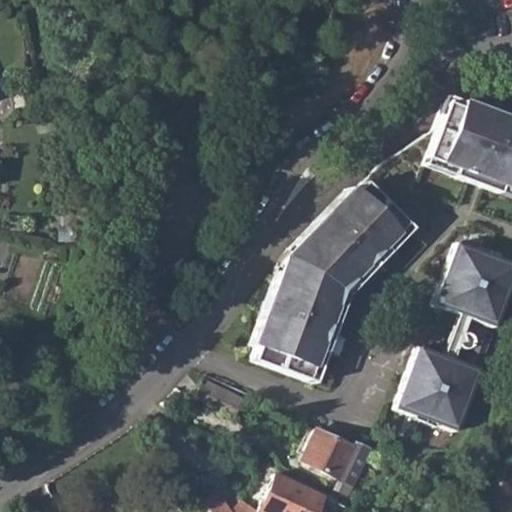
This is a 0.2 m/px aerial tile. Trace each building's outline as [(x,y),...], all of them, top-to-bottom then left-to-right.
[(492,117),(454,102),(451,109),(490,123),(492,117)] [(511,123),(492,117),(490,123),(451,109),(442,106),(420,159),(451,170),(448,178),(464,183),(466,176),(478,180),(475,187),(492,193),(495,186),(511,192),(511,123)] [(418,167),(448,178),(451,170),(420,159),(418,167)] [(478,180),(466,176),(464,183),(475,187),(478,180)] [(246,362),(301,382),(303,375),(312,350),(320,353),(326,338),(341,297),(382,253),(376,247),(398,224),(355,184),(347,193),(328,213),(323,208),(312,219),(318,224),(298,244),(283,260),(275,282),(265,308),(258,305),(253,320),(261,322),(251,348),(246,362)] [(511,192),(495,186),(492,193),(511,200),(511,192)] [(341,189),(323,208),(328,213),(347,193),(341,189)] [(298,244),(318,224),(312,219),(292,240),(298,244)] [(382,253),(404,230),(398,224),(376,247),(382,253)] [(450,240),(437,276),(428,302),(453,311),(458,300),(468,304),(464,315),(489,324),(511,263),(491,255),(489,259),(470,253),(471,248),(450,240)] [(267,279),(258,305),(265,308),(275,282),(267,279)] [(468,304),(458,300),(453,311),(464,315),(468,304)] [(253,320),(243,346),(251,348),(261,322),(253,320)] [(475,361),(488,329),(474,324),(462,356),(475,361)] [(430,420),(451,427),(461,399),(474,366),(448,357),(444,368),(433,364),(438,353),(412,344),(389,406),(411,413),(412,409),(432,416),(430,420)] [(301,382),(308,384),(311,378),(320,353),(312,350),(303,375),(301,382)] [(444,368),(448,357),(438,353),(433,364),(444,368)] [(211,405),(235,416),(242,400),(217,390),(211,405)] [(297,463),(350,486),(366,450),(352,443),(349,448),(311,430),(297,463)] [(310,511),(318,497),(270,476),(254,510),(253,511),(310,511)] [(199,500),(206,511),(221,511),(222,511),(210,492),(199,500)] [(253,511),(254,510),(237,502),(232,511),(253,511)]
